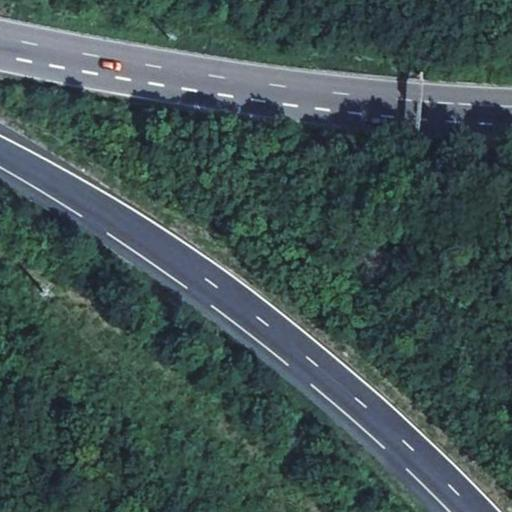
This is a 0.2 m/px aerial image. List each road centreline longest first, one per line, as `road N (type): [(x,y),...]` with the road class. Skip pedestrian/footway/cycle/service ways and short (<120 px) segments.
road 1 (motorway): [(0,151),(102,213),(321,373),(468,511)]
road 2 (motorway): [(0,36),(352,95),(511,106)]
